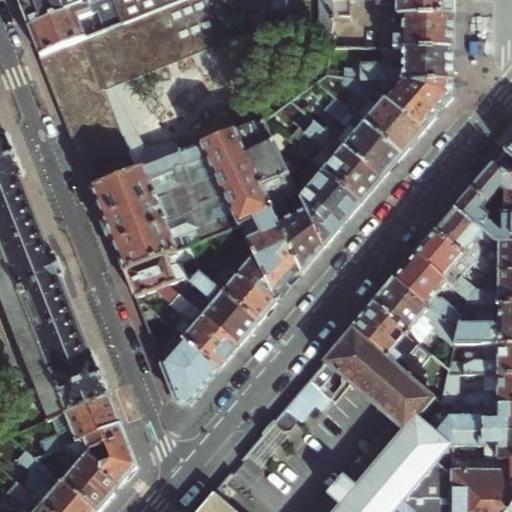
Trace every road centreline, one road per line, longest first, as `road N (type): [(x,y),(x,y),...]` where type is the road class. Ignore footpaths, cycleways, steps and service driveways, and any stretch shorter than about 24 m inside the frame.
road 1 (residential): [(179,481),(487,121),(504,96),(511,0)]
road 2 (residential): [(179,481),(0,37)]
